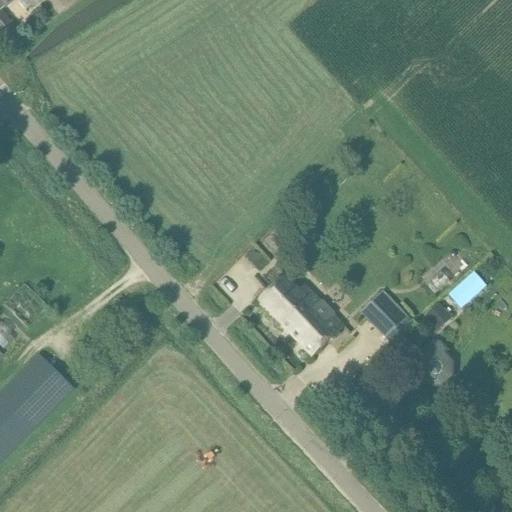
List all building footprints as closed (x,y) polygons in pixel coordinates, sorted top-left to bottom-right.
[(0,0),(0,1),(1,1),(6,7),(13,0),(17,0),(26,11),(32,6),(32,7),(41,0),(0,0)] [(0,31),(6,39),(16,30),(0,10),(0,31)] [(474,275),(449,296),(460,308),(485,287),(474,275)] [(344,328),(304,286),(299,290),(286,276),(274,287),(259,300),(313,357),(327,344),(344,328)] [(376,328),(397,306),(383,292),(361,313),(376,328)] [(449,307),(443,300),(425,316),(439,331),(450,321),(442,313),(449,307)] [(428,385),(441,386),(451,377),(452,363),(444,354),(448,351),(440,343),(433,342),(422,352),(425,356),(419,362),(419,375),(428,385)] [(0,395),(0,463),(73,391),(39,357),(0,395)]
